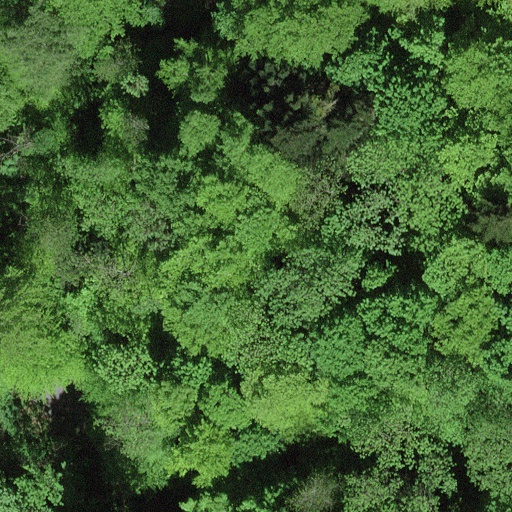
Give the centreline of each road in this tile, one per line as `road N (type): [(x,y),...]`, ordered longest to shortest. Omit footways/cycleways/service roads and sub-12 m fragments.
road 1 (track): [(0,293),(161,511)]
road 2 (track): [(96,0),(0,98)]
